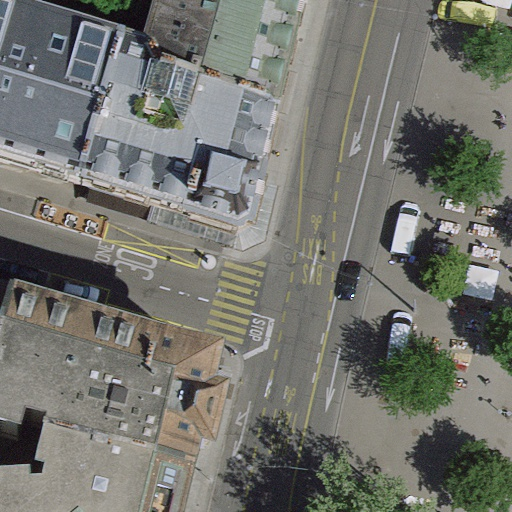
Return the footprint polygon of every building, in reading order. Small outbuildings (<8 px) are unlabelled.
[(168,0),(150,65),(162,85),(275,118),(304,0),(168,0)] [(0,20),(0,161),(85,187),(123,57),(0,20)] [(150,65),(123,57),(85,187),(240,233),(248,230),(275,118),(162,85),(150,65)] [(0,354),(13,311),(0,306),(0,354)] [(78,435),(74,449),(188,477),(214,370),(13,311),(0,354),(0,435),(20,441),(26,424),(78,435)] [(0,493),(0,511),(180,511),(188,477),(74,449),(53,444),(45,479),(54,482),(49,501),(30,500),(30,492),(0,493)]
